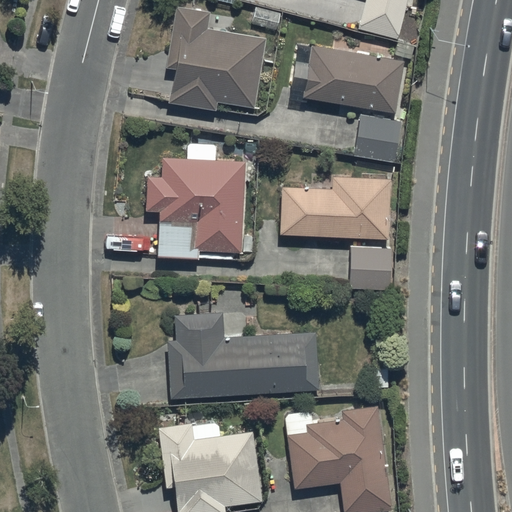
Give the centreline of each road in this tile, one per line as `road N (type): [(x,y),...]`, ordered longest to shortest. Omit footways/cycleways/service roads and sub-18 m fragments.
road 1 (residential): [(98,0),(69,105),(59,244),(67,388),(88,511)]
road 2 (trunk): [(473,511),(466,303),(484,71),(498,0)]
